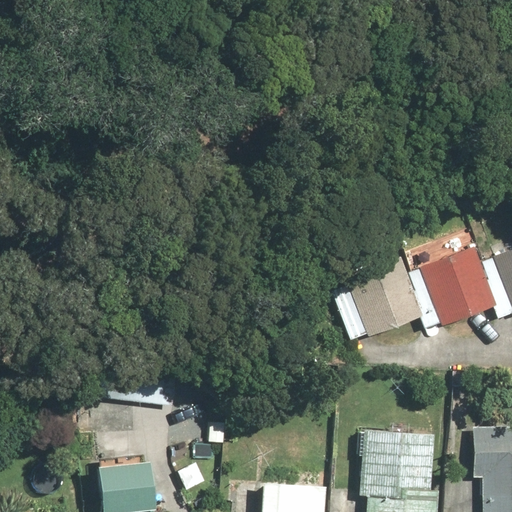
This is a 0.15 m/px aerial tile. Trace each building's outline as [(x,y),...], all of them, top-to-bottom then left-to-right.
[(511,243),(470,260),(487,303),(482,305),(488,319),(504,312),(506,315),(511,312),(511,243)] [(463,245),(396,273),(413,314),(409,316),(415,328),(429,322),(431,326),(482,305),(487,303),(470,260),(463,245)] [(319,283),(341,339),(354,333),(356,338),(409,316),(413,314),(396,273),(389,255),(319,283)] [(78,394),(158,402),(161,372),(82,364),(78,394)] [(188,457),(206,459),(208,439),(217,440),(219,415),(192,412),(188,457)] [(464,476),(472,476),(472,511),(511,511),(511,426),(463,427),(464,476)] [(418,431),(350,429),(348,494),(354,494),(353,511),(421,511),(422,489),(416,489),(418,431)] [(139,511),(134,460),(80,464),(85,511),(87,511),(139,511)] [(312,511),(313,485),(247,482),(245,511),(312,511)]
